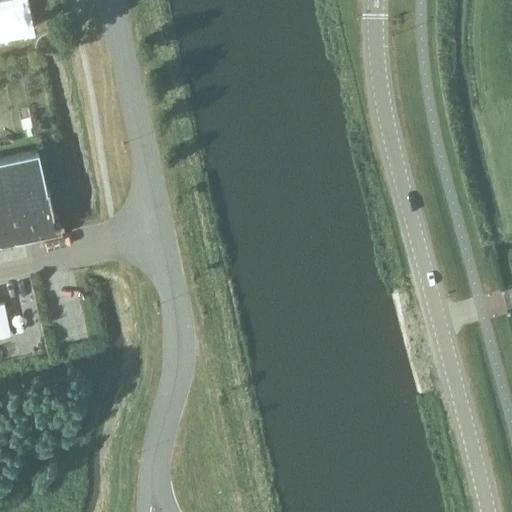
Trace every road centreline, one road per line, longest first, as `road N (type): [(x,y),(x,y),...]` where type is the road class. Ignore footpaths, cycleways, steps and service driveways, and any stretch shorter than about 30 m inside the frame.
road 1 (secondary): [(485,511),(385,119),(375,0)]
road 2 (unclassified): [(111,0),(180,326),(154,467),(154,511)]
